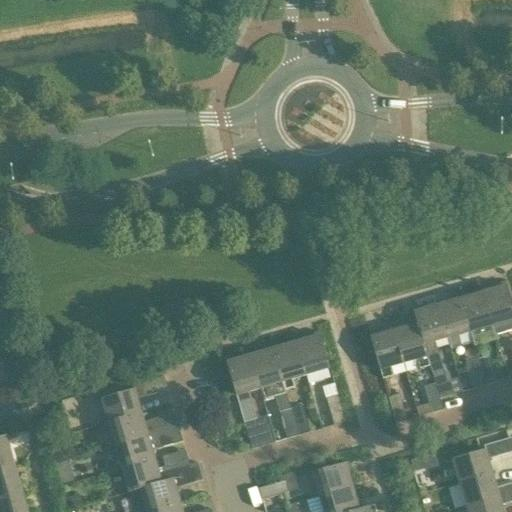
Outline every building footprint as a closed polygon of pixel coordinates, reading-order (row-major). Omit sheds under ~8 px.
[(507,286),(483,293),(492,326),(495,335),(511,330),(511,303),(507,286)] [(492,326),(483,293),(460,299),(469,332),(471,339),(482,336),(480,329),(492,326)] [(437,306),(446,339),(469,332),(460,299),(437,306)] [(446,339),(437,306),(413,313),(416,325),(417,325),(423,346),(424,345),(427,357),(437,354),(434,342),(446,339)] [(426,358),(427,357),(424,345),(423,346),(417,325),(416,325),(394,331),(403,364),(416,361),(419,370),(429,367),(426,358)] [(403,364),(394,331),(370,338),(382,380),(391,377),(388,369),(403,364)] [(296,343),(306,375),(329,368),(320,336),(296,343)] [(306,375),(296,343),(273,349),(285,391),(294,388),(292,379),(306,375)] [(298,436),(290,409),(285,391),(273,349),(250,356),(259,388),(263,402),(275,398),(286,439),(298,436)] [(485,386),(477,359),(476,359),(473,351),(463,354),(473,389),(485,386)] [(477,359),(485,386),(496,382),(488,355),(477,359)] [(263,446),(255,419),(248,392),(259,388),(250,356),(227,363),(236,395),(252,449),(263,446)] [(0,361),(0,384),(9,382),(3,361),(0,361)] [(435,384),(439,399),(450,396),(442,369),(431,372),(435,384)] [(133,385),(134,390),(102,399),(109,423),(142,413),(138,399),(164,391),(161,377),(133,385)] [(439,399),(435,384),(424,387),(432,414),(443,411),(439,399)] [(387,398),(395,425),(407,421),(399,394),(387,398)] [(326,398),(334,425),(345,422),(337,395),(326,398)] [(290,409),(298,436),(310,432),(302,405),(290,409)] [(142,413),(109,423),(115,446),(179,427),(175,413),(144,422),(142,413)] [(179,427),(115,446),(122,469),(155,459),(153,450),(183,441),(179,427)] [(0,469),(14,465),(6,436),(0,438),(0,469)] [(484,445),(485,450),(452,459),(459,483),(492,474),(488,458),(511,451),(511,441),(511,437),(484,445)] [(423,457),(411,461),(414,471),(426,468),(423,457)] [(155,459),(122,469),(129,493),(140,489),(140,488),(162,482),(162,481),(173,478),(173,479),(182,476),(179,467),(159,473),(155,459)] [(182,476),(173,479),(173,478),(162,481),(162,482),(140,488),(140,489),(129,493),(127,493),(132,511),(146,511),(147,511),(180,502),(176,488),(203,480),(198,462),(179,467),(182,476)] [(319,497),(352,488),(345,463),(312,473),(319,497)] [(14,465),(0,469),(0,499),(23,493),(14,465)] [(466,506),(511,493),(511,482),(496,487),(492,474),(459,483),(466,506)] [(286,480),(259,488),(262,499),(289,492),(286,480)] [(323,511),(353,511),(359,510),(359,509),(358,510),(352,488),(319,497),(323,511)] [(28,511),(23,493),(0,499),(0,511),(28,511)] [(467,511),(503,511),(501,505),(511,502),(511,493),(466,506),(467,511)] [(68,498),(72,509),(80,507),(77,496),(68,498)] [(212,511),(211,509),(200,511),(183,511),(180,502),(147,511),(146,511),(212,511)]
